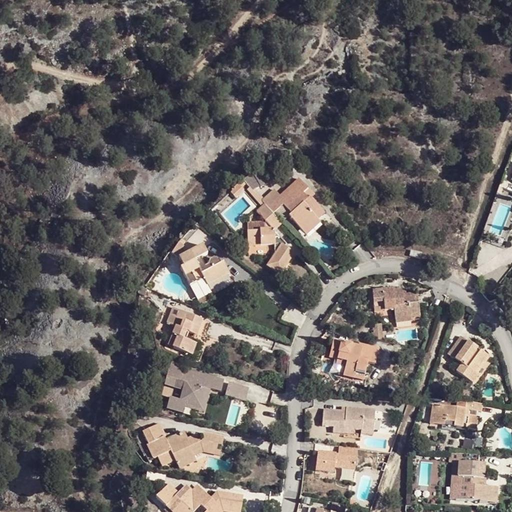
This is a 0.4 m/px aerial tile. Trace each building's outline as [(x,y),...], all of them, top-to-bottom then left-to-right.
[(273,180),(266,168),(253,176),(260,188),(273,180)] [(246,180),(243,182),(250,189),(261,202),(263,199),(246,180)] [(263,199),(261,202),(264,205),(272,214),(281,207),(284,205),(292,215),(290,217),(289,218),(301,231),(315,219),(318,221),(324,214),(310,199),(310,198),(308,200),(303,194),(308,190),(299,180),(279,196),(274,191),(263,199)] [(261,202),(250,189),(247,192),(262,208),(264,205),(261,202)] [(309,189),(308,190),(303,194),(308,200),(310,198),(310,199),(314,195),(309,189)] [(272,214),(264,205),(262,208),(257,213),(264,221),(272,214)] [(281,207),(290,217),(292,215),(284,205),(281,207)] [(281,224),(272,214),(264,221),(273,231),(274,231),(281,224)] [(321,223),(318,221),(315,219),(301,231),(307,236),(321,223)] [(276,254),(281,245),(284,242),(280,238),(275,238),(274,231),(273,231),(260,232),(260,233),(247,233),(247,248),(275,247),(276,254)] [(180,245),(172,255),(176,258),(184,248),(180,245)] [(284,248),(281,245),(276,254),(266,267),(279,276),(294,255),(284,248)] [(203,279),(206,284),(207,287),(230,275),(223,264),(220,265),(202,275),(199,270),(195,262),(200,259),(207,255),(202,247),(179,260),(183,269),(181,270),(190,287),(196,284),(196,283),(203,279)] [(205,267),(200,259),(195,262),(199,270),(205,267)] [(205,267),(199,270),(202,275),(220,265),(218,260),(215,259),(210,261),(209,265),(205,267)] [(198,288),(206,284),(203,279),(196,283),(196,284),(198,288)] [(373,292),(375,307),(384,307),(384,311),(394,310),(396,319),(412,317),(412,320),(420,319),(419,304),(416,304),(414,295),(414,294),(406,294),(400,295),(399,291),(399,290),(393,291),(394,290),(373,292)] [(200,307),(209,302),(206,297),(197,302),(200,307)] [(187,333),(193,336),(197,337),(203,321),(173,309),(167,325),(175,328),(171,339),(176,341),(173,349),(192,357),(196,345),(194,344),(191,343),(185,340),(187,333)] [(191,343),(193,336),(187,333),(185,340),(191,343)] [(476,373),(488,356),(461,337),(449,355),(462,364),(467,368),(462,376),(474,384),(479,376),(478,375),(476,373)] [(167,348),(173,349),(176,341),(171,339),(167,348)] [(352,349),(352,346),(334,341),(329,358),(337,360),(347,363),(346,368),(343,377),(354,380),(355,377),(364,379),(368,363),(375,365),(379,348),(360,344),(359,347),(358,351),(352,349)] [(490,357),(488,356),(476,373),(478,375),(490,357)] [(456,372),(462,376),(467,368),(462,364),(456,372)] [(180,370),(170,368),(169,368),(165,386),(178,389),(180,382),(184,383),(182,391),(179,401),(169,399),(167,410),(183,414),(184,410),(185,405),(200,408),(205,388),(210,390),(221,393),(224,382),(198,375),(196,379),(193,378),(194,374),(180,370)] [(249,389),(228,384),(225,397),(246,403),(249,389)] [(205,410),(210,390),(205,388),(200,408),(205,410)] [(484,405),(455,401),(454,408),(433,405),(430,424),(445,426),(445,423),(454,424),(454,428),(463,429),(463,426),(467,427),(478,429),(479,418),(469,416),(465,416),(466,411),(470,411),(483,413),(484,405)] [(205,410),(200,408),(185,405),(184,410),(204,415),(205,410)] [(346,411),(341,411),(324,410),(322,427),(334,428),(333,434),(344,435),(344,430),(354,431),(362,431),(374,432),(376,411),(346,408),(346,411)] [(142,434),(148,445),(165,438),(159,426),(142,434)] [(186,461),(188,467),(197,462),(195,458),(193,455),(203,450),(219,454),(220,452),(216,451),(217,445),(222,446),(223,439),(201,434),(188,440),(184,432),(177,435),(178,438),(173,440),(172,438),(166,440),(165,438),(148,445),(147,446),(153,461),(158,459),(162,469),(176,463),(177,465),(186,461)] [(355,470),(358,449),(339,447),(338,455),(319,452),(316,472),(334,474),(335,468),(355,470)] [(480,455),(450,453),(450,458),(454,459),(452,477),(458,478),(464,478),(464,486),(461,486),(460,501),(479,502),(479,503),(489,504),(490,496),(497,497),(498,489),(487,488),(482,488),(483,480),(484,480),(486,465),(479,464),(480,455)] [(180,471),(188,467),(186,461),(177,465),(180,471)] [(216,511),(221,507),(241,510),(243,498),(217,494),(212,499),(198,487),(193,493),(186,486),(179,493),(169,484),(156,498),(166,508),(171,511),(194,511),(200,506),(206,511),(216,511)] [(452,501),(460,501),(461,486),(457,486),(453,486),(452,501)] [(497,505),(497,497),(490,496),(489,504),(497,505)]
